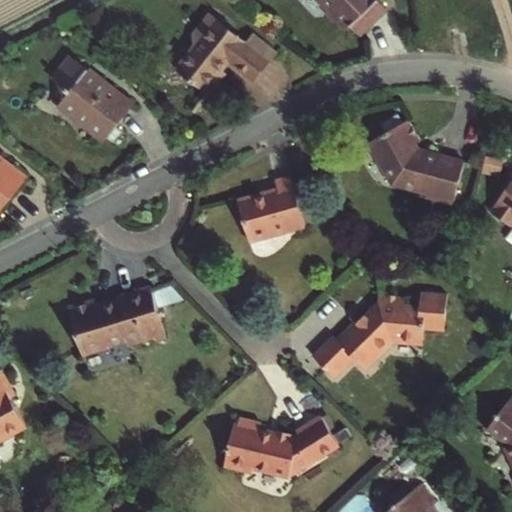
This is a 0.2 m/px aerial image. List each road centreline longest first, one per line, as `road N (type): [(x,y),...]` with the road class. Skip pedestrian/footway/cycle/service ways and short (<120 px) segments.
road 1 (residential): [(112,203),(361,80),(431,70),(511,88)]
road 2 (residential): [(112,203),(254,350)]
road 3 (residential): [(0,261),(112,203)]
